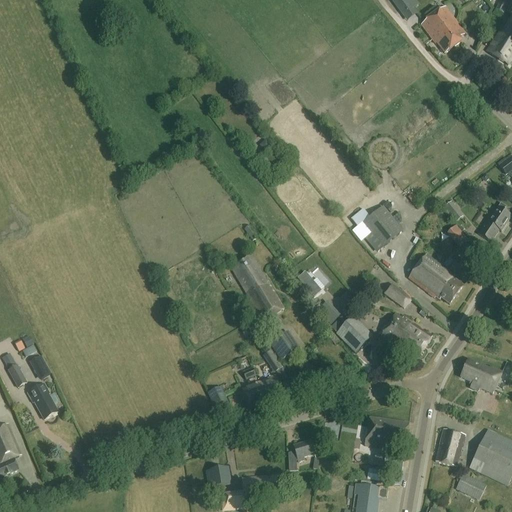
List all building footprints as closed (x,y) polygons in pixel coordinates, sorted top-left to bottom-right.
[(399,12),(402,17),(407,23),(417,15),(412,9),(418,4),(414,0),(392,0),(391,2),(399,12)] [(500,0),(496,10),(505,14),(510,0),(500,0)] [(421,26),(432,41),(447,29),(446,28),(456,21),(445,7),(421,26)] [(511,17),(501,34),(499,33),(487,52),(509,66),(511,60),(511,17)] [(447,29),(432,41),(436,45),(437,44),(445,55),(461,43),(459,40),(466,35),(456,21),(446,28),(447,29)] [(511,159),(499,169),(505,177),(511,171),(511,159)] [(403,174),(396,182),(402,187),(409,179),(403,174)] [(409,198),(405,202),(412,211),(417,207),(409,198)] [(464,218),(452,204),(444,210),(456,224),(464,218)] [(505,207),(501,204),(498,208),(498,209),(488,224),(487,223),(479,236),(491,244),(499,231),(501,233),(511,217),(504,212),(505,209),(505,207)] [(404,233),(384,208),(358,229),(378,254),(404,233)] [(480,230),(491,215),(485,211),(474,225),(480,230)] [(247,230),(249,239),(257,237),(255,228),(247,230)] [(450,235),(460,249),(469,242),(459,228),(450,235)] [(455,277),(427,256),(409,280),(435,300),(436,298),(440,301),(441,299),(449,306),(463,287),(453,280),(455,277)] [(265,282),(250,257),(232,269),(248,296),(247,297),(263,323),(285,310),(267,281),(265,282)] [(305,273),(297,280),(314,299),(321,293),(305,273)] [(413,300),(393,284),(384,296),(404,311),(413,300)] [(430,315),(425,310),(420,315),(425,320),(430,315)] [(340,321),(333,314),(324,322),(337,335),(337,336),(356,355),(373,338),(354,318),(350,323),(344,317),(340,321)] [(403,320),(395,315),(381,337),(389,342),(389,343),(417,361),(432,338),(403,319),(403,320)] [(300,350),(289,333),(271,345),(282,362),(300,350)] [(29,338),(22,342),(27,350),(33,346),(29,338)] [(19,341),(13,344),(18,354),(25,350),(19,341)] [(33,347),(22,353),(26,361),(38,355),(33,347)] [(283,369),(271,352),(264,358),(276,374),(283,369)] [(9,372),(19,390),(28,385),(18,367),(16,368),(10,355),(3,359),(9,372)] [(48,385),(56,381),(53,374),(52,375),(44,358),(34,363),(41,379),(45,378),(48,385)] [(490,371),(468,362),(461,378),(473,384),(471,389),(479,392),(480,389),(493,395),(502,374),(490,369),(490,371)] [(264,381),(261,382),(266,394),(268,393),(272,402),(285,397),(278,379),(265,385),(264,381)] [(249,388),(242,391),(251,411),(272,402),(268,393),(266,394),(261,382),(249,388)] [(50,395),(45,386),(28,395),(34,404),(35,404),(44,421),(58,414),(49,396),(50,395)] [(232,409),(222,388),(208,394),(218,416),(232,409)] [(409,425),(370,419),(365,447),(381,449),(382,445),(406,448),(409,425)] [(21,457),(8,426),(0,429),(0,480),(18,472),(13,460),(21,457)] [(466,437),(444,431),(435,463),(457,469),(466,437)] [(511,479),(511,442),(488,431),(470,470),(508,488),(511,479)] [(315,456),(311,442),(294,447),(298,464),(305,462),(304,459),(315,456)] [(404,458),(386,456),(385,465),(382,464),(382,468),(403,471),(404,458)] [(232,486),(229,469),(206,473),(209,490),(232,486)] [(487,486),(464,475),(456,491),(479,502),(487,486)] [(283,495),(281,476),(242,480),(244,493),(226,495),(222,500),(223,511),(245,508),(244,501),(272,499),(272,496),(283,495)] [(389,490),(356,486),(352,511),(377,511),(379,500),(387,501),(389,490)]
